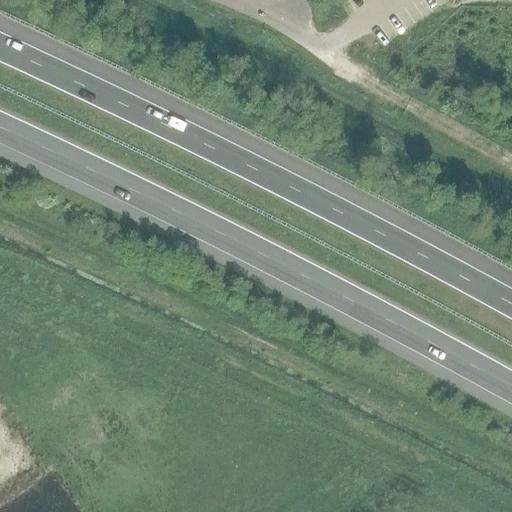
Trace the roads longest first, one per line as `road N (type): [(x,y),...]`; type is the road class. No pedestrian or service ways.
road 1 (motorway): [(0,127),(511,388)]
road 2 (motorway): [(511,305),(0,45)]
